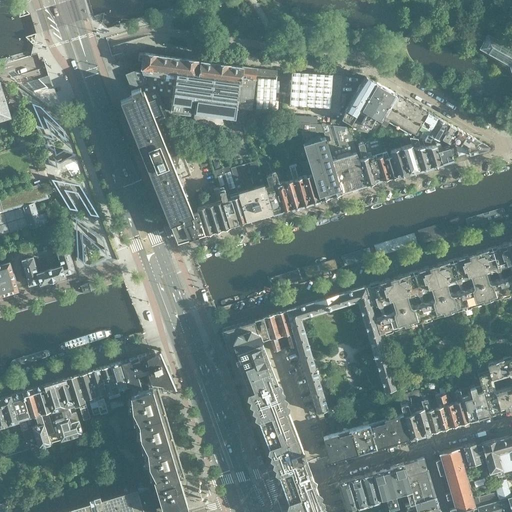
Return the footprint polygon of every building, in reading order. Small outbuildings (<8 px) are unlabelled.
[(511,47),(487,34),(479,48),(510,65),(510,67),(510,68),(510,69),(511,71),(511,72),(511,73),(511,47)] [(193,92),(194,80),(197,60),(194,59),(194,60),(191,59),(183,58),(157,55),(157,54),(143,52),(143,53),(138,52),(138,58),(142,59),(141,68),(142,71),(139,73),(137,70),(125,74),(124,74),(124,75),(125,75),(130,87),(134,86),(134,87),(145,83),(146,77),(164,79),(170,79),(171,77),(174,77),(170,111),(190,114),(190,112),(191,105),(192,97),(193,92)] [(251,109),(256,75),(256,68),(228,64),(227,64),(227,63),(222,63),(214,62),(201,61),(202,60),(197,60),(194,80),(204,81),(203,91),(197,90),(196,93),(193,92),(192,97),(197,97),(196,106),(191,105),(190,112),(235,118),(236,107),(251,109)] [(276,76),(276,70),(256,68),(256,75),(276,77),(276,76)] [(330,107),(332,74),(291,71),(289,104),(330,107)] [(351,124),(376,82),(375,82),(375,81),(365,76),(362,80),(359,84),(355,91),(352,96),(348,103),(346,108),(343,113),(341,118),(351,124)] [(274,111),(276,81),(257,80),(255,110),(274,111)] [(0,119),(10,116),(0,82),(0,119)] [(366,124),(386,87),(376,82),(351,124),(350,127),(349,129),(362,131),(366,124)] [(191,175),(184,158),(157,90),(145,95),(143,90),(141,91),(139,87),(130,90),(132,95),(120,100),(177,241),(205,233),(197,208),(191,209),(182,179),(191,175)] [(376,130),(384,115),(396,93),(386,87),(366,124),(376,130)] [(415,132),(427,111),(426,110),(420,107),(419,106),(412,102),(411,102),(404,98),(405,98),(404,97),(397,94),(397,93),(396,93),(384,115),(415,132)] [(46,123),(66,142),(64,138),(63,130),(40,108),(31,105),(41,128),(35,126),(40,136),(53,141),(46,123)] [(424,139),(437,116),(427,111),(415,132),(412,138),(414,138),(422,139),(424,139)] [(436,141),(447,122),(437,116),(424,139),(427,140),(435,141),(436,141)] [(310,132),(308,124),(296,122),(298,130),(310,132)] [(451,138),(457,128),(447,122),(436,141),(448,143),(451,138)] [(324,133),(321,125),(308,124),(310,132),(324,133)] [(352,137),(349,129),(321,125),(324,133),(352,137)] [(269,133),(266,126),(257,128),(259,134),(259,136),(269,133)] [(459,144),(466,133),(457,128),(451,138),(453,139),(451,143),(459,144)] [(479,141),(476,139),(466,133),(459,144),(466,145),(479,141)] [(366,184),(358,159),(353,141),(334,147),(331,136),(325,138),(341,191),(366,184)] [(341,191),(325,138),(325,137),(302,143),(308,164),(319,198),(341,191)] [(430,165),(424,146),(417,145),(414,138),(412,138),(410,137),(412,145),(419,168),(430,165)] [(441,161),(436,146),(428,145),(427,140),(424,139),(422,139),(424,146),(430,165),(441,161)] [(448,143),(436,141),(435,141),(436,146),(441,161),(452,158),(469,153),(466,145),(459,144),(451,143),(448,143)] [(487,148),(488,145),(479,141),(466,145),(469,153),(487,148)] [(374,181),(365,152),(363,143),(358,145),(362,158),(358,159),(366,184),(374,181)] [(75,156),(63,151),(56,155),(55,151),(45,145),(48,163),(56,169),(55,163),(59,164),(75,156)] [(419,168),(412,145),(401,148),(408,171),(419,168)] [(408,171),(401,148),(390,152),(390,154),(397,175),(408,171)] [(382,179),(376,158),(374,154),(371,155),(370,151),(365,152),(374,181),(382,179)] [(397,175),(390,154),(387,155),(385,151),(382,152),(389,177),(397,175)] [(389,177),(382,152),(378,153),(379,157),(376,158),(382,179),(389,177)] [(272,212),(265,187),(256,158),(230,166),(230,167),(246,220),(272,212)] [(319,198),(308,164),(304,165),(307,174),(302,176),(309,201),(319,198)] [(271,175),(269,169),(268,165),(262,167),(268,186),(265,187),(272,212),(282,209),(271,175)] [(246,220),(230,167),(222,170),(238,223),(246,220)] [(309,201),(302,176),(297,177),(294,168),(290,169),(300,204),(309,201)] [(300,204),(290,169),(285,171),(288,180),(283,181),(291,207),(300,204)] [(238,223),(222,170),(213,172),(217,183),(218,187),(230,225),(238,223)] [(217,183),(213,172),(208,174),(212,185),(217,183)] [(291,207),(283,181),(278,183),(276,174),(273,175),(271,175),(282,209),(291,207)] [(90,213),(99,216),(80,183),(54,175),(53,175),(69,207),(78,208),(68,189),(77,191),(90,213)] [(48,197),(43,182),(0,195),(0,209),(1,212),(48,197)] [(230,225),(218,187),(213,188),(216,201),(218,201),(197,208),(205,233),(230,225)] [(39,222),(32,202),(22,205),(28,226),(39,222)] [(464,219),(468,229),(504,218),(501,207),(464,219)] [(77,256),(83,260),(82,233),(105,251),(103,238),(75,214),(77,256)] [(417,229),(422,245),(463,232),(458,216),(417,229)] [(417,246),(413,234),(373,246),(377,258),(417,246)] [(511,241),(472,253),(487,300),(511,292),(511,242),(511,240),(511,241)] [(65,276),(65,275),(64,274),(65,274),(74,271),(75,271),(68,246),(56,249),(61,265),(37,272),(32,256),(21,260),(29,285),(30,284),(39,281),(39,282),(40,281),(40,282),(40,283),(43,283),(43,282),(50,280),(51,281),(55,279),(55,280),(56,279),(56,278),(63,276),(63,277),(65,276)] [(338,257),(342,268),(372,259),(369,247),(338,257)] [(487,300),(472,253),(433,265),(448,312),(487,300)] [(0,295),(18,290),(14,278),(15,278),(13,272),(12,273),(9,261),(0,264),(0,295)] [(333,271),(330,263),(306,270),(308,279),(333,271)] [(448,312),(433,265),(394,277),(408,324),(448,312)] [(269,278),(273,291),(302,282),(298,269),(269,278)] [(408,324),(394,277),(365,285),(371,304),(378,301),(378,303),(379,303),(379,304),(380,304),(381,304),(381,303),(382,303),(382,302),(382,301),(382,300),(389,298),(393,309),(395,310),(394,312),(375,318),(380,333),(408,324)] [(91,291),(88,282),(80,285),(83,293),(91,291)] [(328,408),(300,317),(357,300),(385,391),(396,388),(380,333),(375,318),(371,304),(365,285),(362,286),(327,297),(289,309),(289,308),(286,309),(296,345),(316,412),(328,408)] [(296,345),(286,309),(274,313),(281,335),(286,334),(290,347),(296,345)] [(305,455),(303,448),(302,448),(295,429),(261,340),(266,338),(269,337),(273,350),(280,349),(276,336),(281,335),(274,313),(259,317),(221,329),(229,352),(233,350),(243,377),(269,444),(278,472),(281,480),(285,490),(288,499),(292,511),(324,511),(316,488),(313,480),(310,470),(307,462),(304,455),(305,455)] [(63,353),(114,338),(115,338),(115,337),(116,336),(116,335),(117,334),(117,333),(116,333),(116,332),(116,331),(115,330),(114,330),(113,329),(112,329),(111,329),(60,345),(60,346),(59,347),(58,348),(58,349),(57,350),(57,351),(58,351),(59,352),(60,352),(61,353),(62,353),(63,353)] [(182,469),(163,404),(157,385),(155,385),(155,383),(174,386),(175,387),(176,386),(160,349),(159,349),(159,350),(155,352),(154,351),(153,350),(121,360),(121,361),(128,384),(129,384),(131,392),(130,393),(126,394),(153,487),(154,487),(158,497),(159,497),(163,510),(163,511),(166,511),(188,505),(187,503),(177,470),(182,469)] [(9,365),(10,366),(10,367),(12,369),(14,370),(15,370),(43,361),(44,361),(45,360),(46,359),(47,358),(48,357),(49,356),(49,355),(50,354),(48,353),(47,352),(45,352),(44,352),(43,351),(41,352),(40,352),(12,360),(11,361),(10,362),(10,363),(9,365)] [(511,355),(475,366),(483,392),(489,414),(511,407),(511,355)] [(128,384),(121,361),(121,360),(120,360),(98,367),(107,396),(118,393),(117,388),(128,384)] [(131,470),(111,409),(107,396),(98,367),(76,374),(84,398),(92,395),(93,399),(91,399),(90,401),(94,412),(100,410),(118,468),(119,474),(131,470)] [(478,417),(469,388),(463,368),(454,371),(459,389),(468,420),(478,418),(478,417)] [(84,398),(76,374),(65,377),(73,403),(79,401),(84,417),(89,416),(84,398)] [(447,381),(444,374),(435,376),(437,384),(447,381)] [(82,431),(73,403),(65,377),(44,384),(51,407),(60,437),(82,431)] [(45,409),(51,407),(44,384),(33,387),(47,433),(52,431),(45,409)] [(489,414),(483,392),(477,394),(474,386),(469,388),(478,417),(489,414)] [(47,433),(33,387),(22,391),(39,445),(50,442),(47,433)] [(430,431),(421,400),(418,389),(397,395),(402,413),(410,437),(430,431)] [(468,420),(459,389),(454,390),(457,401),(453,402),(459,423),(468,420)] [(39,445),(22,391),(11,394),(21,428),(28,449),(39,445)] [(459,423),(453,402),(448,403),(445,393),(440,394),(449,426),(459,423)] [(21,428),(11,394),(0,397),(7,422),(13,420),(16,430),(21,428)] [(449,426),(440,394),(435,396),(438,406),(434,408),(440,428),(449,426)] [(440,428),(434,408),(430,409),(427,398),(421,400),(430,431),(440,428)] [(410,437),(402,413),(384,418),(383,415),(368,419),(369,423),(350,428),(357,452),(365,450),(365,449),(364,447),(401,437),(401,439),(401,440),(410,437)] [(357,452),(350,428),(322,436),(329,458),(340,455),(340,454),(342,454),(343,456),(357,452)] [(511,433),(511,434),(510,435),(510,434),(509,434),(509,435),(508,435),(497,439),(497,438),(495,439),(495,438),(482,442),(483,442),(481,443),(484,456),(485,456),(489,471),(496,469),(497,475),(503,473),(502,470),(511,467),(511,433)] [(484,456),(481,443),(475,444),(474,442),(463,445),(458,447),(463,465),(468,464),(480,461),(482,460),(481,457),(484,456)] [(479,502),(477,497),(473,498),(463,465),(458,447),(458,446),(456,447),(452,448),(450,448),(450,449),(446,450),(444,450),(440,452),(440,451),(439,452),(434,454),(434,453),(432,454),(433,454),(436,465),(435,465),(436,466),(439,476),(439,478),(440,477),(441,482),(442,481),(443,485),(442,485),(443,488),(442,488),(442,489),(443,489),(446,499),(445,499),(446,501),(449,511),(450,511),(449,511),(473,511),(472,506),(473,506),(475,506),(474,504),(479,502)] [(17,452),(15,447),(4,450),(6,456),(17,452)] [(434,495),(424,459),(423,456),(403,462),(415,500),(434,495)] [(415,500),(403,462),(392,465),(393,465),(400,491),(406,489),(410,502),(415,500)] [(400,491),(393,465),(382,469),(394,507),(399,505),(395,492),(400,491)] [(119,474),(118,468),(107,472),(108,477),(119,474)] [(394,507),(382,469),(382,468),(372,471),(380,497),(385,495),(389,508),(394,507)] [(380,498),(380,497),(372,471),(360,475),(368,501),(369,503),(371,503),(371,500),(380,498)] [(108,477),(107,472),(95,475),(97,480),(108,477)] [(75,487),(97,480),(95,475),(74,481),(75,487)] [(368,501),(360,475),(349,478),(357,505),(358,507),(360,506),(359,504),(368,501)] [(357,505),(349,478),(337,481),(346,510),(349,509),(348,507),(357,505)] [(511,494),(511,485),(510,478),(494,483),(497,491),(498,497),(499,499),(511,494)] [(156,511),(150,488),(148,484),(136,488),(138,492),(143,511),(156,511)] [(53,493),(52,488),(41,492),(42,497),(53,493)] [(97,511),(96,504),(94,500),(90,502),(86,488),(67,494),(71,508),(71,511),(97,511)] [(479,502),(498,497),(497,491),(477,497),(479,502)] [(143,511),(138,492),(124,496),(128,511),(143,511)] [(437,503),(435,495),(434,495),(415,500),(410,502),(404,504),(405,508),(415,505),(416,509),(437,503)] [(128,511),(124,496),(110,500),(113,511),(128,511)] [(511,511),(511,496),(507,498),(477,507),(478,511),(511,511)] [(113,511),(110,500),(96,504),(97,511),(113,511)] [(437,511),(439,511),(438,508),(437,503),(416,509),(416,511),(437,511)]
